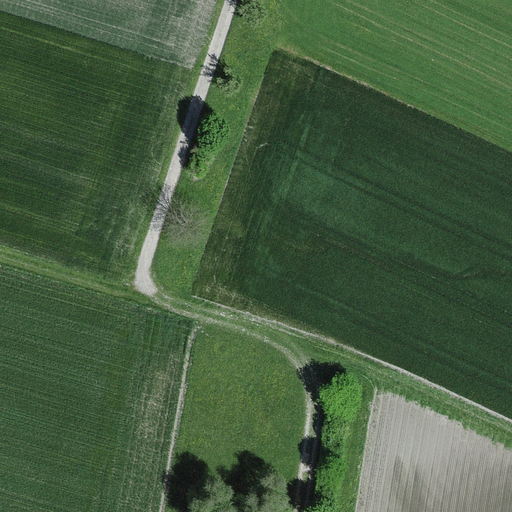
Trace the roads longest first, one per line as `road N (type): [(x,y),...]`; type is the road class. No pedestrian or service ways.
road 1 (track): [(237,0),(141,280),(164,297),(284,334),(318,362),(297,511)]
road 2 (track): [(141,280),(0,253)]
